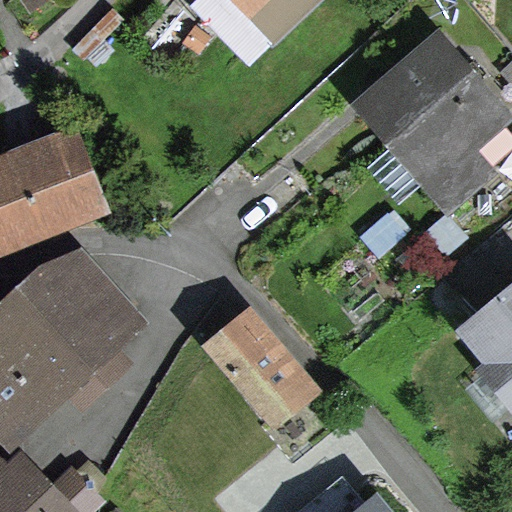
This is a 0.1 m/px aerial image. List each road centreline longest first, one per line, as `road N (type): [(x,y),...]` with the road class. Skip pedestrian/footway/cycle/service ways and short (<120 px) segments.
road 1 (residential): [(0,265),(71,248),(219,271),(378,427),(446,511)]
road 2 (residential): [(10,82),(100,0)]
